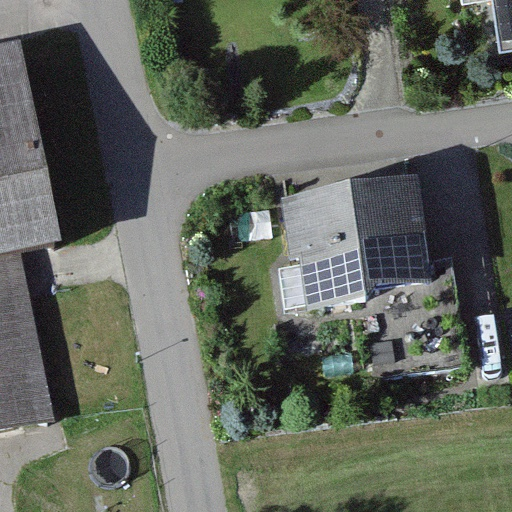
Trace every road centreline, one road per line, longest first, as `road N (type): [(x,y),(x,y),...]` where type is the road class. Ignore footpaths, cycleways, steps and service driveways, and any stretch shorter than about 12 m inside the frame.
road 1 (residential): [(149,174),(511,122)]
road 2 (residential): [(208,511),(149,174)]
road 3 (residential): [(149,174),(108,0)]
